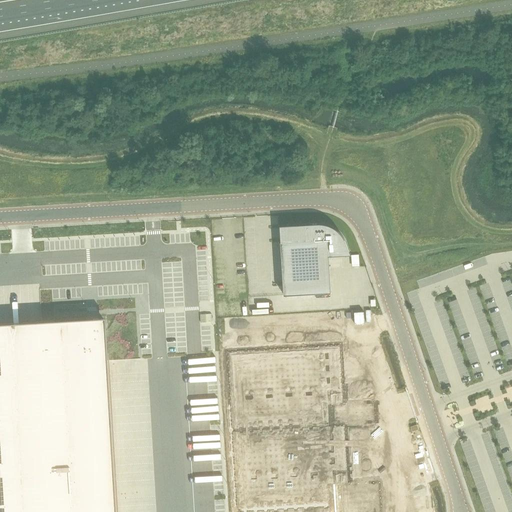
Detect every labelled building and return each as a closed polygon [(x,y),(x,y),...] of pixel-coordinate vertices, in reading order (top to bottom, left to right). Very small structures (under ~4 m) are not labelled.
[(346,245),(345,243),(344,242),(343,240),(341,238),(340,237),(339,236),(337,234),(335,233),(334,232),(332,231),(330,230),(328,230),(326,229),(324,229),(322,228),(320,228),(318,228),(280,231),(285,300),(332,297),(331,293),(330,285),(331,285),(331,283),(330,283),(330,275),(329,261),(352,259),(350,255),(346,245)] [(260,407),(356,399),(354,378),(374,377),(369,317),(254,326),(260,407)] [(0,511),(116,511),(105,318),(0,324),(0,511)] [(266,486),(362,479),(360,459),(380,457),(376,397),(356,399),(260,407),(266,486)] [(364,509),(362,479),(266,486),(268,511),(384,511),(384,507),(364,509)]
